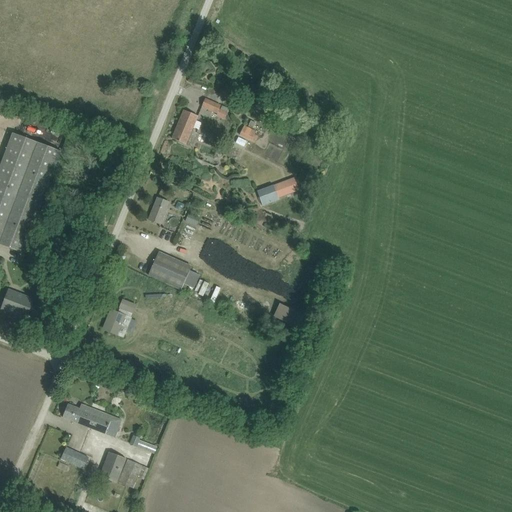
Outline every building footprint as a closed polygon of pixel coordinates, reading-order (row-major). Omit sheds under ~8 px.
[(263,97),(260,105),(271,110),(274,102),(263,97)] [(202,107),(212,112),(216,102),(206,98),(202,107)] [(184,110),(172,139),(192,147),(199,131),(193,128),(198,116),(184,110)] [(245,125),(240,135),(256,143),(259,135),(255,133),(257,131),(245,125)] [(16,135),(15,134),(0,174),(0,243),(27,254),(64,152),(16,135)] [(300,190),(295,177),(260,189),(266,204),(279,199),(279,197),(300,190)] [(149,220),(160,224),(169,202),(158,198),(149,220)] [(189,212),(186,221),(197,226),(201,217),(189,212)] [(187,286),(194,289),(200,275),(190,271),(192,267),(159,252),(149,275),(185,291),(187,286)] [(34,254),(31,262),(40,266),(43,257),(34,254)] [(9,290),(2,308),(27,318),(28,315),(31,316),(33,310),(30,309),(33,300),(9,290)] [(133,313),(136,305),(123,300),(120,308),(133,313)] [(271,323),(290,330),(297,311),(277,304),(271,323)] [(104,329),(117,334),(123,337),(130,318),(112,311),(104,329)] [(247,402),(239,401),(238,409),(251,411),(252,399),(248,399),(247,402)] [(63,417),(115,438),(122,420),(85,406),(83,410),(68,404),(63,417)] [(131,443),(155,453),(158,447),(142,440),(143,438),(134,435),(131,443)] [(90,457),(67,447),(62,458),(84,469),(90,457)] [(127,458),(109,452),(100,476),(118,482),(127,458)] [(150,468),(128,459),(119,481),(134,487),(139,477),(145,479),(150,468)] [(69,467),(60,462),(58,468),(67,472),(69,467)]
